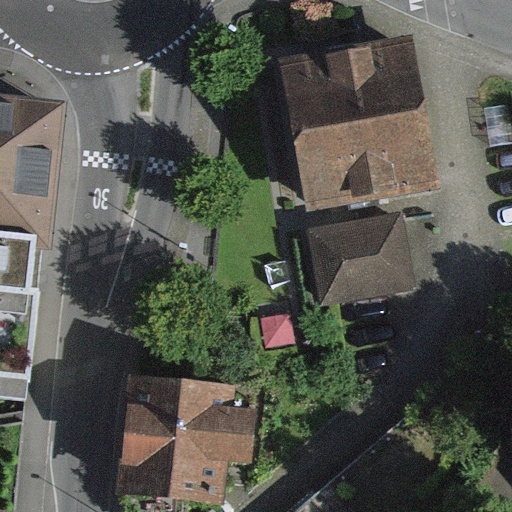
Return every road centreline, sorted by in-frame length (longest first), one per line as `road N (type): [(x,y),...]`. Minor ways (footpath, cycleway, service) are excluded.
road 1 (residential): [(226,511),(428,355),(465,245),(433,0)]
road 2 (secondary): [(81,511),(143,141),(144,27)]
road 3 (secondary): [(6,0),(37,28),(72,40),(109,40),(144,27)]
